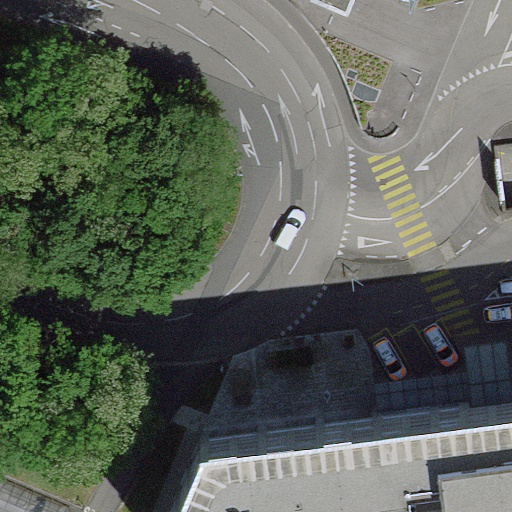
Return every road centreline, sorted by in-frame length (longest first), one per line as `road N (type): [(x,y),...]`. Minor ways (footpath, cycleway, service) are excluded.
road 1 (unclassified): [(210,308),(307,312),(444,292),(511,244)]
road 2 (unclassified): [(511,95),(472,117),(431,197),(407,213),(372,219),(297,202)]
road 3 (unclassified): [(0,286),(104,321),(157,324),(210,308)]
road 4 (unclassified): [(297,202),(291,125),(257,67),(215,30)]
road 5 (unclassified): [(210,308),(257,280),(288,239),(297,202)]
